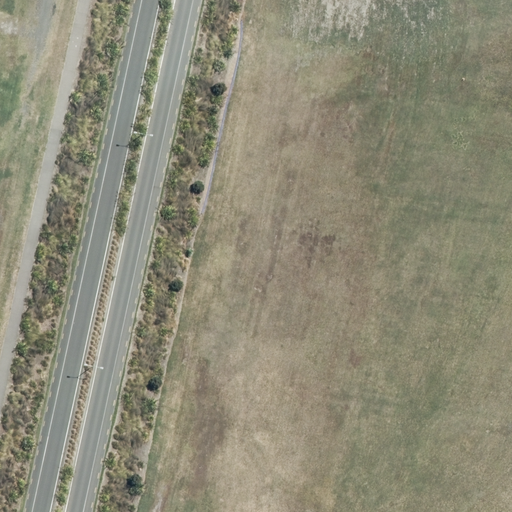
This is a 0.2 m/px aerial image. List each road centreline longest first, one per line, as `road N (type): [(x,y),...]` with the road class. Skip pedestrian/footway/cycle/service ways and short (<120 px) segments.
road 1 (tertiary): [(184,0),(72,511)]
road 2 (tertiary): [(40,511),(150,0)]
